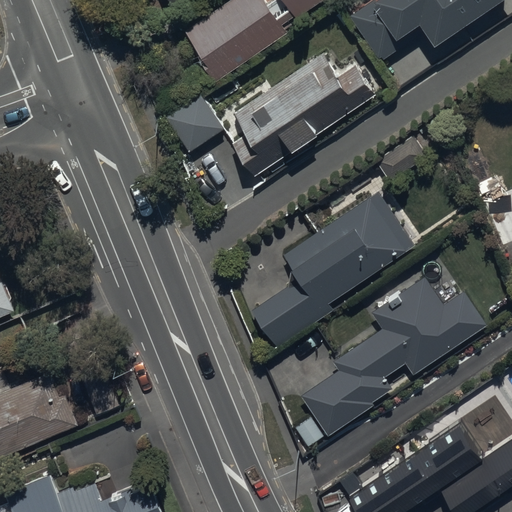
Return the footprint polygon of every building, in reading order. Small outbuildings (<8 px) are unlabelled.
[(195,56),(213,84),(288,33),(283,25),(295,17),(295,18),(321,0),(271,0),(267,3),(264,0),(229,0),(185,30),(200,52),(195,56)] [(426,32),(435,46),(502,0),(377,0),(376,1),(375,0),(371,0),(350,14),(382,62),(426,32)] [(234,143),(256,176),(376,95),(355,64),(337,76),(322,54),(234,113),(248,134),(234,143)] [(166,118),(188,152),(224,129),(202,94),(166,118)] [(377,161),(392,181),(428,155),(427,154),(435,149),(421,130),(377,161)] [(482,152),(464,160),(482,204),(484,203),(503,250),(511,246),(511,191),(503,195),(496,177),(493,178),(482,152)] [(252,309),(277,347),(333,311),(329,305),(416,249),(379,192),(284,254),(292,266),(288,286),(252,309)] [(0,318),(18,311),(0,268),(0,318)] [(302,395),(328,434),(375,406),(373,403),(394,390),(385,376),(407,363),(413,374),(489,326),(466,290),(444,305),(426,277),(371,312),(381,329),(333,360),(340,370),(302,395)] [(0,394),(0,460),(82,425),(81,423),(122,405),(104,363),(57,383),(52,373),(0,394)] [(461,423),(346,499),(355,511),(405,511),(441,488),(456,511),(473,511),(511,486),(511,434),(482,454),(461,423)] [(166,511),(154,481),(105,502),(97,482),(76,491),(74,486),(59,493),(52,474),(11,492),(19,511),(166,511)]
